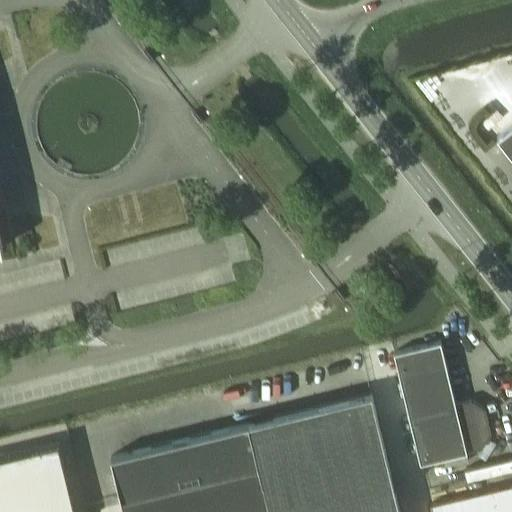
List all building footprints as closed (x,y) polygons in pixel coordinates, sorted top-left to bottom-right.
[(511,123),(497,135),(511,154),(511,123)] [(394,351),(399,373),(420,462),(482,447),(491,432),(486,408),(471,399),(456,402),(441,340),(394,351)] [(256,420),(250,421),(250,422),(271,511),(400,511),(371,393),(304,409),(256,420)] [(271,511),(250,422),(111,457),(124,511),(271,511)] [(0,511),(76,511),(59,441),(0,456),(0,511)] [(511,511),(511,484),(430,504),(431,511),(511,511)]
